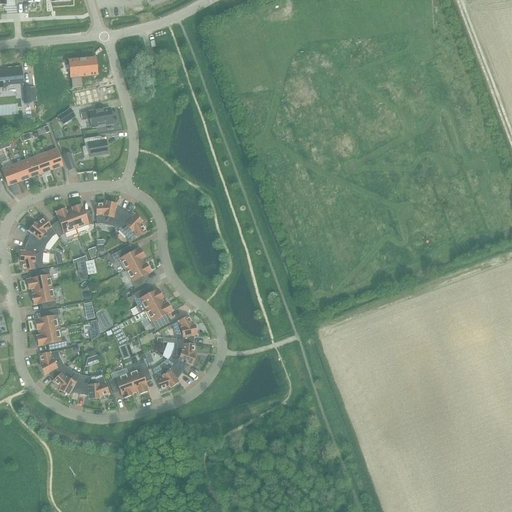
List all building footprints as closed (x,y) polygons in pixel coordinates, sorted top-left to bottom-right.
[(6,86),(22,84),(21,67),(5,68),(5,71),(0,71),(0,88),(6,87),(6,86)] [(149,76),(157,76),(156,67),(148,67),(149,76)] [(24,104),(31,104),(29,86),(22,87),(24,104)] [(90,119),(92,128),(112,125),(109,108),(80,113),(82,120),(90,119)] [(69,109),(58,117),(63,124),(75,117),(69,109)] [(99,137),(84,139),(85,147),(88,146),(90,158),(107,155),(105,140),(100,141),(99,137)] [(56,149),(44,153),(51,170),(62,166),(56,149)] [(34,157),(40,174),(51,170),(44,153),(34,157)] [(75,168),(70,153),(62,156),(68,171),(75,168)] [(34,157),(23,161),(29,178),(40,174),(34,157)] [(23,161),(12,165),(19,182),(29,178),(23,161)] [(19,182),(12,165),(1,169),(8,186),(19,182)] [(115,228),(124,212),(115,207),(116,204),(106,202),(106,205),(96,205),(96,204),(95,204),(97,224),(101,224),(111,226),(115,228)] [(69,210),(76,230),(88,225),(92,225),(92,211),(83,211),(81,205),(71,208),(72,211),(70,211),(69,210)] [(76,230),(69,210),(68,211),(69,212),(66,213),(65,209),(55,212),(58,221),(52,225),(60,237),(63,234),(76,230)] [(124,212),(115,228),(119,231),(125,237),(127,242),(146,232),(145,231),(144,232),(140,224),(141,222),(134,215),(132,217),(124,212)] [(27,242),(44,249),(46,245),(52,237),(56,234),(44,218),(43,218),(44,219),(36,225),(34,223),(28,231),(30,233),(27,242)] [(43,253),(44,249),(27,242),(23,251),(20,251),(20,261),(22,261),(24,270),(23,271),(23,272),(43,267),(42,263),(43,253)] [(125,271),(143,261),(141,261),(140,259),(144,257),(139,248),(133,252),(129,245),(111,255),(115,262),(119,260),(125,271)] [(76,257),(82,253),(79,248),(73,252),(76,257)] [(143,261),(125,271),(134,289),(147,282),(143,276),(150,272),(146,263),(143,265),(142,262),(143,262),(143,261)] [(32,292),(52,288),(48,269),(34,272),(36,278),(26,280),(28,289),(33,289),(33,291),(32,292)] [(147,287),(131,295),(137,306),(135,308),(139,314),(144,311),(163,301),(162,301),(161,302),(160,299),(162,298),(157,289),(150,293),(147,287)] [(52,288),(32,292),(33,292),(34,295),(31,295),(34,305),(41,304),(42,310),(56,307),(52,288)] [(163,301),(144,311),(155,331),(171,322),(167,314),(172,312),(167,303),(163,305),(162,303),(163,302),(163,301)] [(38,333),(59,328),(56,316),(59,315),(57,309),(41,312),(42,318),(34,320),(37,330),(39,329),(40,332),(38,332),(38,333)] [(103,309),(95,313),(99,331),(99,334),(113,327),(103,309)] [(174,344),(194,345),(193,345),(193,335),(196,335),(194,325),(192,326),(187,317),(188,317),(188,316),(171,325),(173,330),(175,339),(175,343),(174,343),(174,344)] [(118,326),(111,329),(116,343),(125,339),(118,326)] [(59,328),(38,333),(39,333),(40,333),(40,336),(36,336),(38,346),(48,344),(49,351),(67,347),(66,340),(61,341),(59,328)] [(99,331),(89,333),(91,341),(92,341),(100,336),(99,334),(99,331)] [(149,341),(146,336),(139,340),(141,345),(149,341)] [(194,346),(194,345),(174,344),(174,348),(170,357),(168,360),(166,359),(182,372),(188,364),(191,365),(195,356),(192,355),(193,346),(194,346)] [(53,381),(67,367),(66,368),(63,365),(58,356),(57,351),(39,355),(39,356),(40,356),(42,365),(40,366),(44,375),(47,373),(53,380),(52,381),(53,381)] [(177,380),(182,372),(166,359),(163,363),(156,368),(152,370),(160,391),(160,390),(160,389),(169,386),(170,388),(178,382),(177,380)] [(127,374),(134,393),(135,393),(134,391),(137,390),(138,395),(148,391),(145,382),(151,380),(145,363),(133,367),(135,371),(127,374)] [(79,394),(83,376),(79,375),(70,371),(67,367),(53,381),(53,382),(54,381),(61,387),(59,390),(68,395),(69,392),(79,394)] [(134,393),(127,374),(107,381),(112,394),(120,391),(122,399),(132,395),(131,393),(133,392),(134,393)] [(83,376),(79,394),(88,396),(89,399),(99,399),(99,396),(107,393),(108,394),(109,394),(101,375),(97,376),(88,377),(83,376)]
